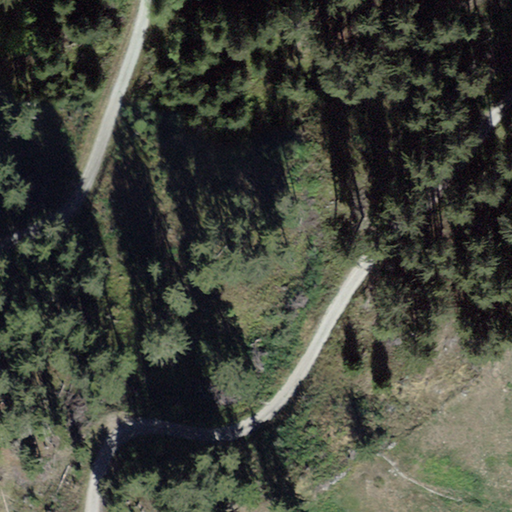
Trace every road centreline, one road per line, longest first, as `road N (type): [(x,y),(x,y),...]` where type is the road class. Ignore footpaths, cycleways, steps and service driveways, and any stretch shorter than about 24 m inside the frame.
road 1 (track): [(511,109),(338,316),(306,377),(272,418),(246,434),(122,437),(99,466),(90,511)]
road 2 (track): [(162,0),(104,181),(61,223),(0,253)]
